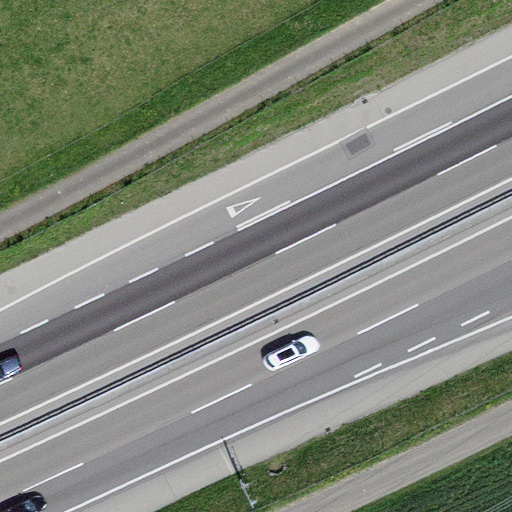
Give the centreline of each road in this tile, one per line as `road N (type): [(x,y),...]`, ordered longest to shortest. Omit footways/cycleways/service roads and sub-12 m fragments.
road 1 (motorway): [(511,137),(0,383)]
road 2 (motorway): [(0,501),(511,257)]
road 3 (track): [(0,226),(415,0)]
road 4 (unclassified): [(511,416),(312,511)]
